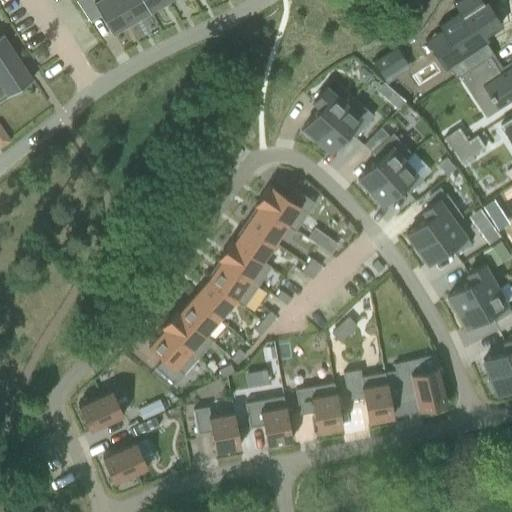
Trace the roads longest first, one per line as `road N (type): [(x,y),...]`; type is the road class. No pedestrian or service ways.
road 1 (residential): [(469,424),(425,303),(376,229),(315,172),(262,154),(168,281),(59,397),(58,412),(102,511)]
road 2 (residential): [(266,0),(152,56),(0,166)]
road 3 (residential): [(273,465),(469,424)]
road 4 (residential): [(118,511),(177,484),(273,465)]
